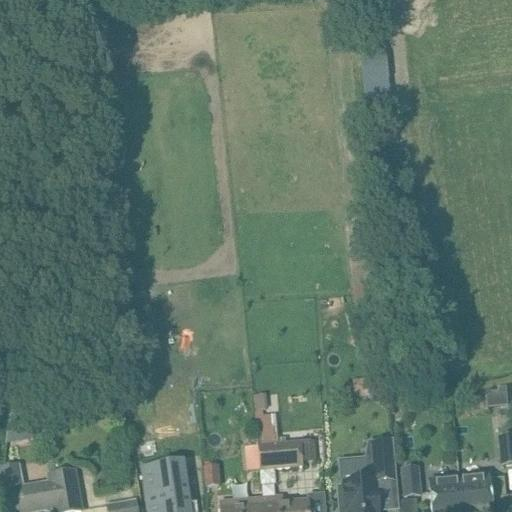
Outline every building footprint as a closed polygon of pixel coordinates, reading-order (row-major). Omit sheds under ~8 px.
[(390,102),(385,52),(360,54),(366,105),(390,102)] [(378,397),(377,380),(352,381),(353,399),(378,397)] [(316,464),(314,443),(301,444),(278,446),(275,417),(254,419),(257,448),(258,448),(260,474),(303,470),(302,466),(316,464)] [(511,438),(498,440),(501,468),(511,466),(511,438)] [(394,483),(390,445),(369,446),(362,484),(342,486),(342,489),(336,490),(338,511),(378,511),(376,485),(394,483)] [(157,495),(147,496),(149,511),(190,511),(183,466),(153,471),(157,495)] [(0,485),(7,484),(9,498),(11,511),(46,511),(58,510),(58,511),(80,511),(74,474),(48,478),(49,485),(21,490),(17,468),(0,471),(0,485)] [(218,468),(203,469),(205,489),(219,488),(218,468)] [(417,471),(401,472),(404,500),(420,499),(417,471)] [(488,477),(459,480),(462,511),(491,511),(490,500),(494,499),(506,498),(504,482),(489,484),(488,477)] [(462,511),(459,480),(428,483),(431,511),(462,511)] [(282,499),(262,501),(262,511),(307,511),(307,503),(282,505),(282,499)] [(262,511),(262,501),(219,505),(219,511),(262,511)] [(136,511),(135,503),(107,508),(107,511),(136,511)]
